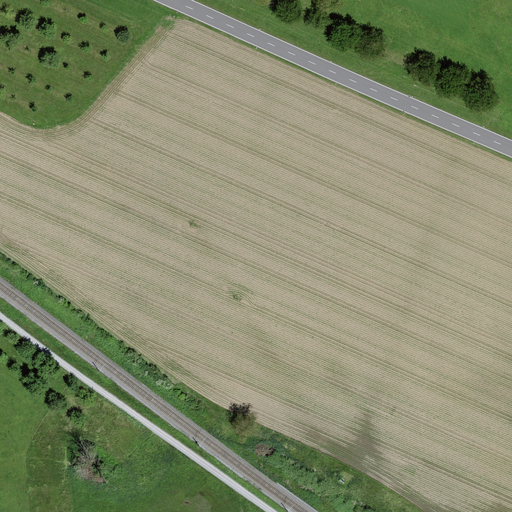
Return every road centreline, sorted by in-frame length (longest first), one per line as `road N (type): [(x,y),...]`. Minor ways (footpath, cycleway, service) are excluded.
road 1 (primary): [(511,150),(169,0)]
road 2 (track): [(0,316),(273,511)]
